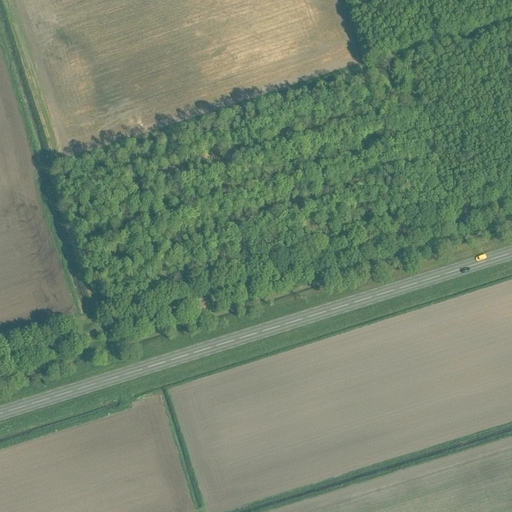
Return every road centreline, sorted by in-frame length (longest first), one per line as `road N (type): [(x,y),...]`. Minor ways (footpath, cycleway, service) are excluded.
road 1 (primary): [(0,415),(511,254)]
road 2 (track): [(99,332),(511,204)]
